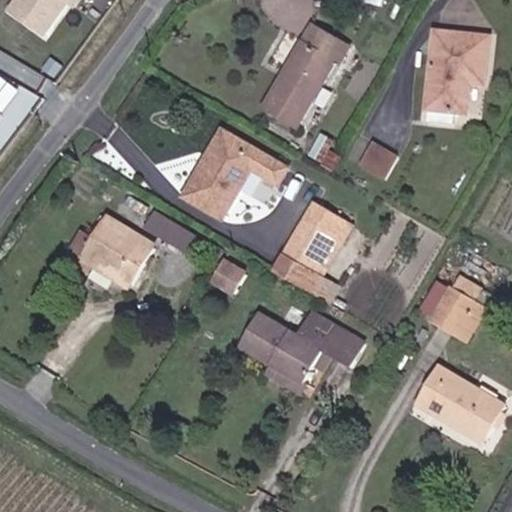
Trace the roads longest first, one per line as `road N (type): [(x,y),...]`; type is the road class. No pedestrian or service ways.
road 1 (unclassified): [(0,221),(164,0)]
road 2 (unclassified): [(0,388),(206,511)]
